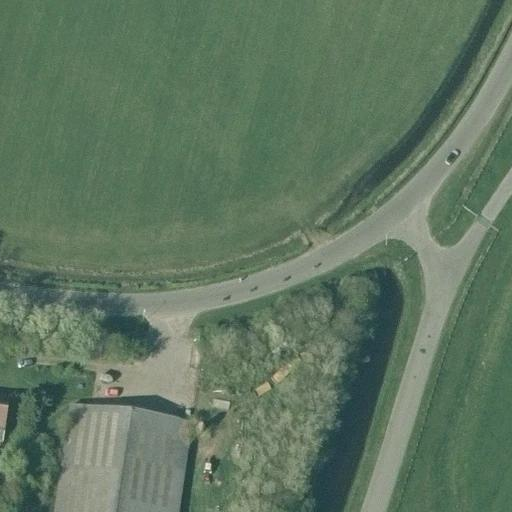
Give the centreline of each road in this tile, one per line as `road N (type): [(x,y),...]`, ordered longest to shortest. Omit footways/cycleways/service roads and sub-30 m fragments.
road 1 (unclassified): [(398,218),(296,275),(214,301),(94,308),(0,295)]
road 2 (track): [(450,286),(376,511)]
road 3 (unclassified): [(511,189),(450,286),(398,218)]
road 4 (unclassified): [(398,218),(441,174),(511,69)]
